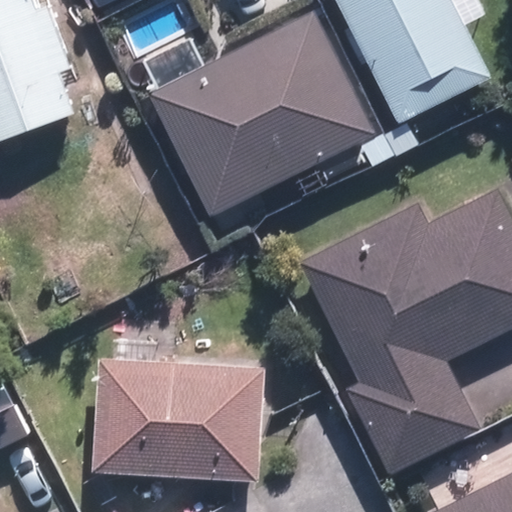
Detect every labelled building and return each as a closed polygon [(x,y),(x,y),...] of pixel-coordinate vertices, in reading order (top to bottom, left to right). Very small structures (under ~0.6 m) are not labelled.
[(0,0),(0,140),(86,109),(70,66),(81,62),(58,2),(49,5),(46,0),(0,0)] [(496,74),(459,0),(347,0),(406,118),(496,74)] [(382,132),(319,5),(157,84),(220,211),(382,132)] [(422,196),(302,258),(361,372),(348,379),(395,468),(484,422),(449,355),(511,322),(511,198),(503,181),(432,218),(422,196)] [(276,365),(102,353),(94,465),(269,477),(276,365)] [(0,505),(27,492),(1,439),(0,439),(0,505)] [(511,511),(511,472),(435,511),(511,511)]
